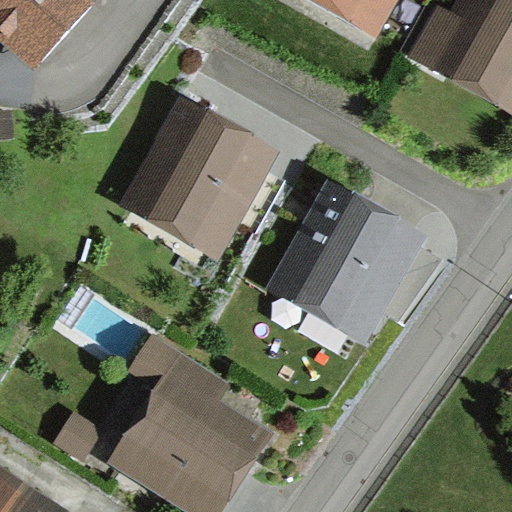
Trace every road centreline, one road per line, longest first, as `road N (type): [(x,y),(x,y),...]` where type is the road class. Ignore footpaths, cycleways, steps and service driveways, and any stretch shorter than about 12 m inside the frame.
road 1 (residential): [(511,231),(317,511)]
road 2 (residential): [(141,0),(80,80),(0,97)]
